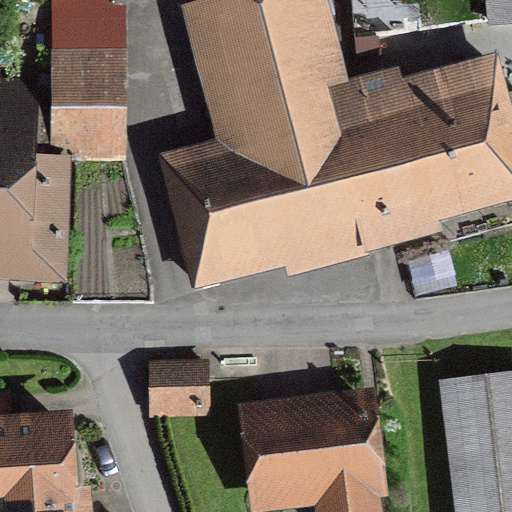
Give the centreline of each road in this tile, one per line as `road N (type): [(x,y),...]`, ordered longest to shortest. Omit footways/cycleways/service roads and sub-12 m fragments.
road 1 (residential): [(511,322),(397,337),(126,342)]
road 2 (residential): [(126,342),(128,416),(159,511)]
road 3 (residential): [(126,342),(0,333)]
